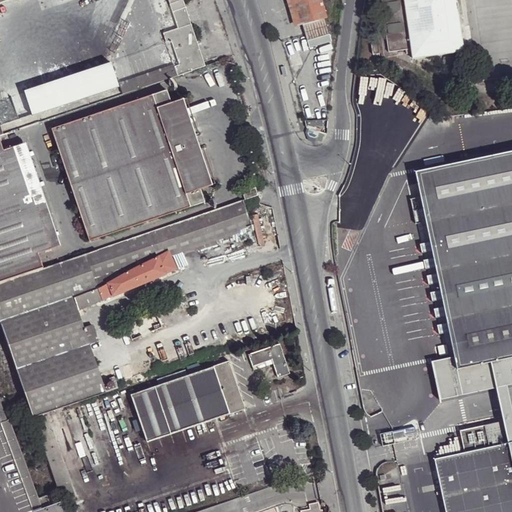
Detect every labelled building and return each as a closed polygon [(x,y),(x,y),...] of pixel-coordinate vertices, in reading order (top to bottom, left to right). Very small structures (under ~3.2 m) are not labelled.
[(123,94),(205,66),(190,23),(191,23),(183,0),(167,0),(177,28),(163,33),(174,66),(121,85),(123,94)] [(291,0),(297,19),(304,17),(299,0),(291,0)] [(299,0),(304,17),(311,41),(333,35),(326,11),(330,10),(327,0),(299,0)] [(463,48),(456,0),(380,0),(387,48),(405,46),(406,50),(410,49),(412,55),(463,48)] [(378,45),(376,33),(368,34),(370,46),(378,45)] [(197,189),(168,102),(164,89),(49,129),(86,241),(201,201),(197,189)] [(180,98),(168,102),(197,189),(209,185),(180,98)] [(327,133),(329,120),(306,121),(306,128),(310,129),(309,134),(310,136),(316,138),(318,136),(319,132),(327,133)] [(2,151),(0,146),(0,281),(41,267),(36,252),(58,245),(24,143),(2,151)] [(511,144),(413,166),(430,247),(455,364),(511,351),(511,144)] [(245,199),(257,195),(255,188),(242,192),(245,199)] [(260,203),(257,195),(245,199),(247,208),(260,203)] [(250,226),(242,200),(237,202),(245,228),(250,226)] [(245,228),(237,202),(160,228),(167,251),(168,253),(245,228)] [(167,251),(160,228),(85,253),(97,288),(167,251)] [(85,253),(41,267),(0,281),(0,319),(2,326),(34,418),(118,388),(113,376),(102,380),(98,369),(90,346),(98,342),(93,327),(84,330),(80,317),(83,316),(81,309),(176,270),(168,253),(167,251),(97,288),(85,253)] [(144,326),(148,324),(144,311),(130,317),(135,329),(144,326)] [(152,332),(148,324),(144,326),(147,334),(152,332)] [(90,346),(98,369),(106,366),(98,342),(90,346)] [(271,360),(272,365),(277,378),(289,373),(279,343),(248,355),(251,367),(271,360)] [(253,372),(272,365),(271,360),(251,367),(253,372)] [(129,394),(145,442),(245,409),(228,361),(129,394)] [(375,397),(383,396),(381,389),(373,390),(375,397)] [(0,421),(32,511),(34,511),(42,509),(0,393),(0,421)] [(415,425),(410,402),(381,409),(385,427),(403,424),(404,427),(415,425)] [(34,420),(62,502),(76,497),(48,415),(34,420)] [(0,511),(32,511),(0,421),(0,511)] [(511,422),(454,436),(457,447),(511,435),(511,422)] [(511,511),(511,435),(457,447),(435,452),(448,511),(511,511)] [(65,511),(62,502),(42,509),(34,511),(65,511)]
